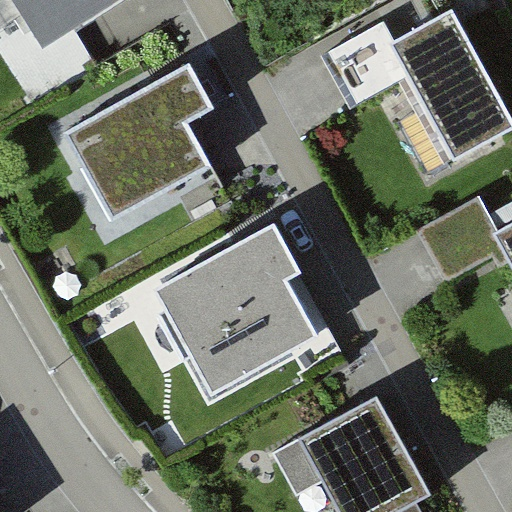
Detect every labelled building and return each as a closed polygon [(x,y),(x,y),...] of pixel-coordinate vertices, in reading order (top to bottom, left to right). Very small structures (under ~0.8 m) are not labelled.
[(129,0),(2,0),(41,56),(129,0)] [(511,145),(511,119),(455,20),(402,48),(381,11),(314,47),(345,106),(400,77),(459,177),(511,145)] [(219,114),(191,65),(53,141),(106,232),(216,171),(192,132),(219,114)] [(511,229),(502,234),(481,197),(414,234),(445,292),(500,264),(511,283),(511,229)] [(302,282),(271,233),(146,299),(211,412),(321,346),(291,290),(302,282)] [(424,511),(433,507),(377,401),(274,459),(303,508),(324,497),(331,511),(424,511)]
